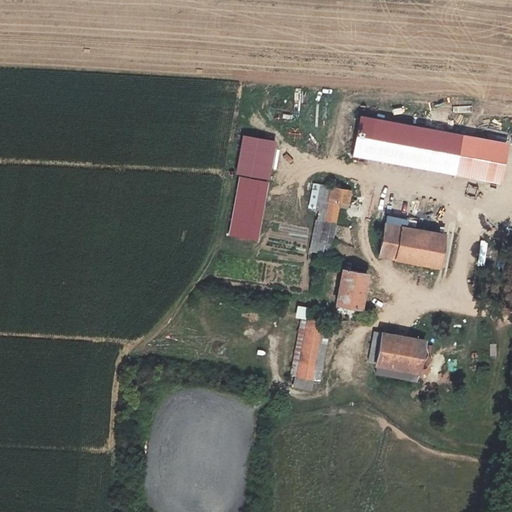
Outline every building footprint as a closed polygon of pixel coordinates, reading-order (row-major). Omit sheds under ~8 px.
[(457,136),(361,117),(354,153),(451,171),(457,136)] [(276,143),(243,137),(236,175),(269,181),(276,143)] [(317,253),(319,243),(331,187),(315,184),(309,207),(318,209),(311,251),(317,253)] [(351,190),(331,187),(319,243),(330,245),(340,205),(348,206),(351,190)] [(396,259),(402,228),(383,224),(376,255),(396,259)] [(440,235),(402,228),(396,259),(435,265),(440,235)] [(255,245),(253,257),(300,265),(302,252),(255,245)] [(364,273),(341,270),(334,307),(358,311),(364,273)] [(300,317),(303,306),(297,304),(295,317),(300,317)] [(295,362),(304,319),(307,307),(303,306),(300,317),(287,383),(290,385),(292,377),(295,362)] [(319,322),(304,319),(295,362),(292,377),(306,380),(319,322)] [(325,323),(319,322),(306,380),(315,382),(325,323)] [(421,344),(379,337),(373,369),(415,376),(421,344)]
